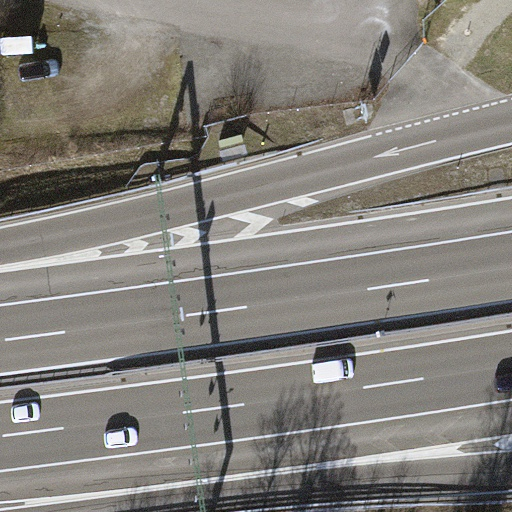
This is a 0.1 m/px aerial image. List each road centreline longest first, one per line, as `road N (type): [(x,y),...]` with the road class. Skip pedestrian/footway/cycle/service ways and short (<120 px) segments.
road 1 (motorway): [(511,123),(0,254)]
road 2 (motorway): [(511,266),(0,341)]
road 3 (motorway): [(0,437),(511,365)]
road 4 (motorway): [(0,505),(200,500),(511,470)]
